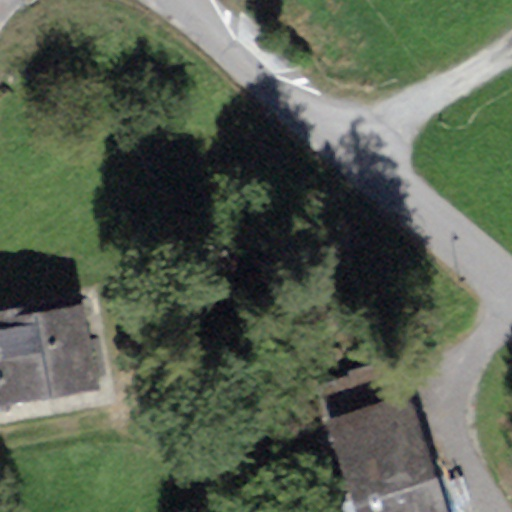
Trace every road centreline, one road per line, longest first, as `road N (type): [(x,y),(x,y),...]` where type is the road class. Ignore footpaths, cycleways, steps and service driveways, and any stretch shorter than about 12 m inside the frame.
road 1 (residential): [(511,292),(366,154),(171,0)]
road 2 (track): [(366,154),(436,96),(511,49)]
